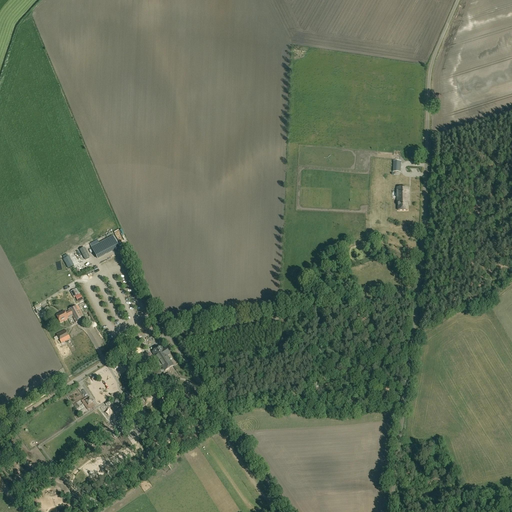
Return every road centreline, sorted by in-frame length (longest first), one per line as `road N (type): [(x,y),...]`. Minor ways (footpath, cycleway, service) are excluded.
road 1 (unclassified): [(418,287),(432,62),(459,0)]
road 2 (unclassified): [(165,329),(260,320),(418,287)]
road 3 (unclassified): [(391,511),(418,287)]
road 4 (unclassified): [(288,511),(174,343)]
